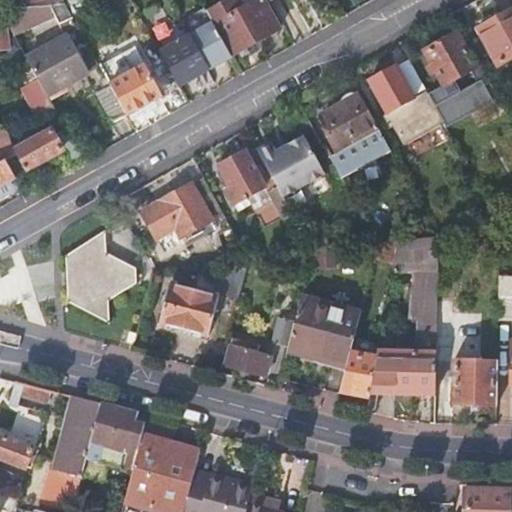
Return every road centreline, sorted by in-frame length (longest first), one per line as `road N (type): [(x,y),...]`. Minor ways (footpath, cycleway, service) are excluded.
road 1 (secondary): [(0,344),(403,447),(511,452)]
road 2 (residential): [(0,235),(424,0)]
